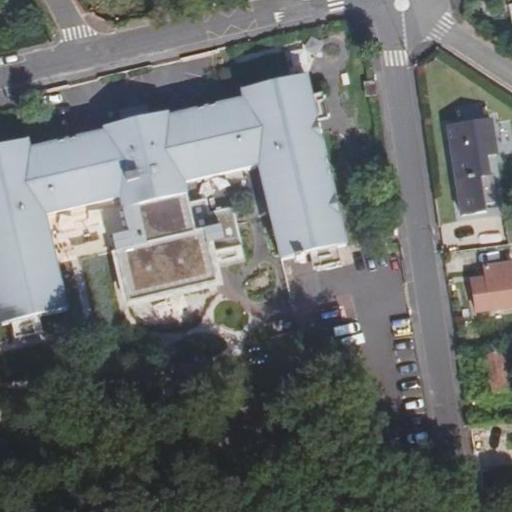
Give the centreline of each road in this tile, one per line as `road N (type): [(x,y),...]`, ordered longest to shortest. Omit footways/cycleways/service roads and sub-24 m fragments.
road 1 (residential): [(460,511),(390,69),(396,25)]
road 2 (unclassified): [(84,62),(345,0)]
